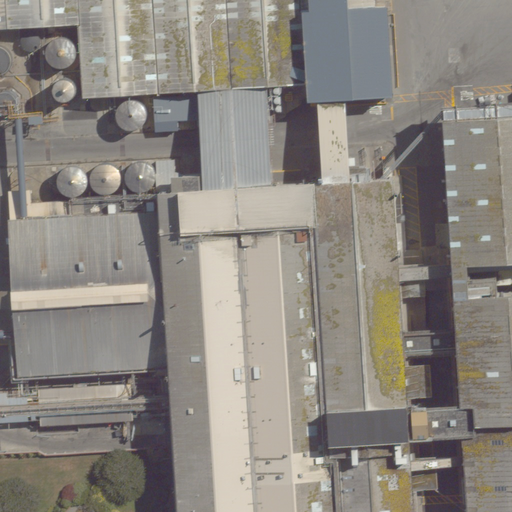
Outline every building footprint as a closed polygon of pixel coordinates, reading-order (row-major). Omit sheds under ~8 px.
[(1,0),(3,28),(75,23),(80,97),(297,83),(299,102),(389,96),(384,5),(372,5),(371,0),(1,0)] [(463,20),(445,21),(446,58),(464,57),(463,20)] [(23,39),(0,38),(0,70),(23,71),(23,39)] [(24,85),(0,86),(0,112),(25,111),(24,85)] [(127,129),(132,129),(136,128),(140,126),(143,123),(145,119),(145,115),(145,110),(143,106),(140,103),(136,101),(131,100),(126,100),(122,102),(118,106),(116,110),(115,115),(116,120),(119,124),(122,127),(127,129)] [(511,114),(429,120),(438,263),(511,258),(511,114)] [(91,154),(94,193),(130,190),(127,152),(91,154)] [(159,153),(132,154),(134,191),(161,189),(159,153)] [(94,193),(91,154),(58,157),(61,195),(94,193)] [(145,193),(146,210),(6,219),(18,377),(160,369),(167,511),(410,511),(387,179),(145,193)] [(511,511),(511,292),(439,298),(453,511),(511,511)] [(133,395),(133,380),(41,383),(41,398),(133,395)]
